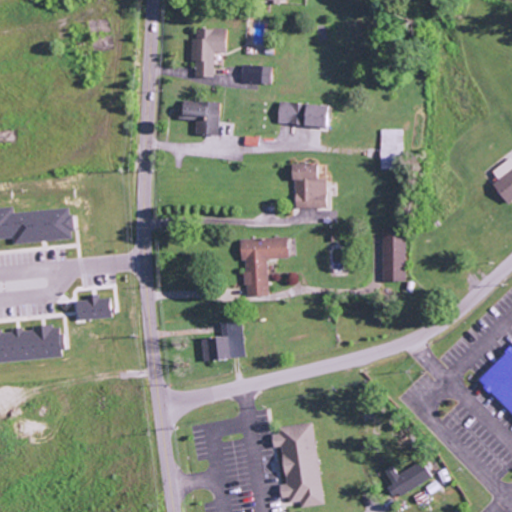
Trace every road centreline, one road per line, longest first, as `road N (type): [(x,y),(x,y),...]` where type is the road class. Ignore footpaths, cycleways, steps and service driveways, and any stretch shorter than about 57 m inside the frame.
road 1 (secondary): [(173,511),(146,231),(154,0)]
road 2 (residential): [(159,407),(396,347),(436,327),(511,259)]
